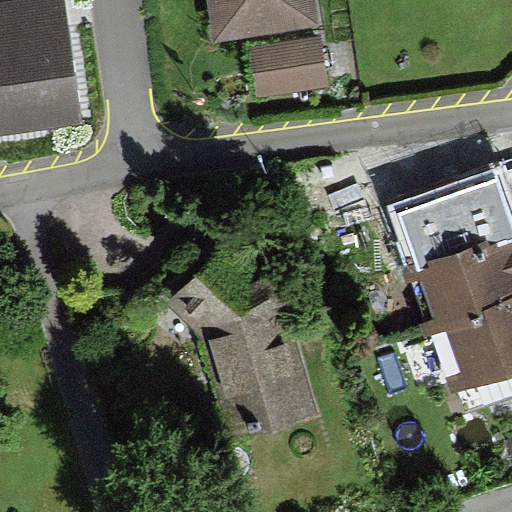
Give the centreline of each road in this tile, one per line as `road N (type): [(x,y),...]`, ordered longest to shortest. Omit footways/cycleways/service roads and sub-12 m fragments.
road 1 (residential): [(511,112),(140,162)]
road 2 (residential): [(118,511),(23,186)]
road 3 (residential): [(140,162),(116,0)]
